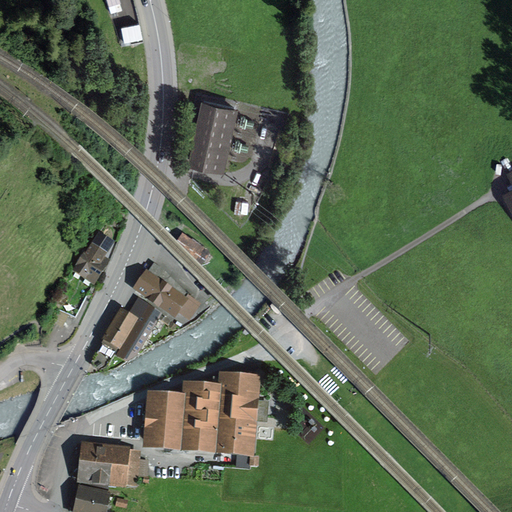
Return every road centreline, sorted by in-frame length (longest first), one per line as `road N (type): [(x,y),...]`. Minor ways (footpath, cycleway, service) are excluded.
road 1 (secondary): [(150,0),(164,88),(158,166),(130,256),(72,368)]
road 2 (secondary): [(72,368),(7,504)]
